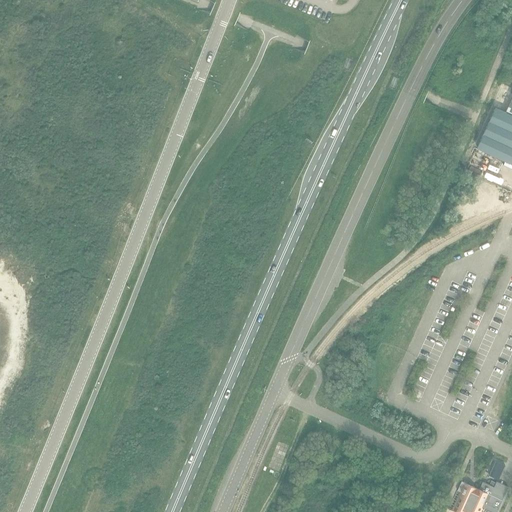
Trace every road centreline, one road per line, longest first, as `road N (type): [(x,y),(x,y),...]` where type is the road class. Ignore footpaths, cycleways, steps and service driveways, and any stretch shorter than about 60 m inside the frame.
road 1 (primary): [(173,511),(401,0)]
road 2 (unclassified): [(27,511),(229,0)]
road 3 (tertiary): [(462,0),(404,100),(272,393)]
road 4 (tertiary): [(221,511),(272,393)]
